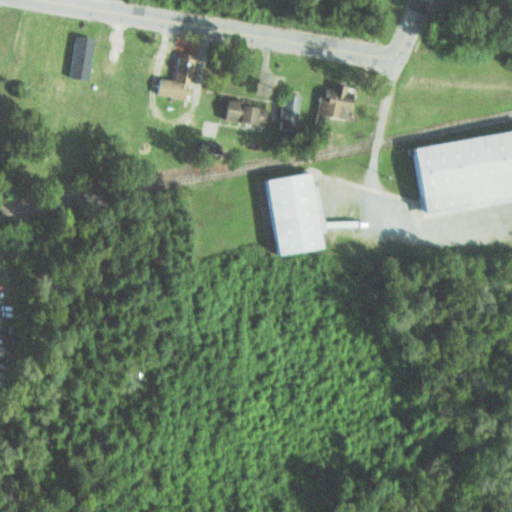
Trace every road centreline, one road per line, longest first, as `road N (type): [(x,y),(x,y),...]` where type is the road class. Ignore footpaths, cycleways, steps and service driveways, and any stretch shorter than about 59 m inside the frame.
road 1 (tertiary): [(66,0),(398,56)]
road 2 (residential): [(398,56),(377,143),(372,227)]
